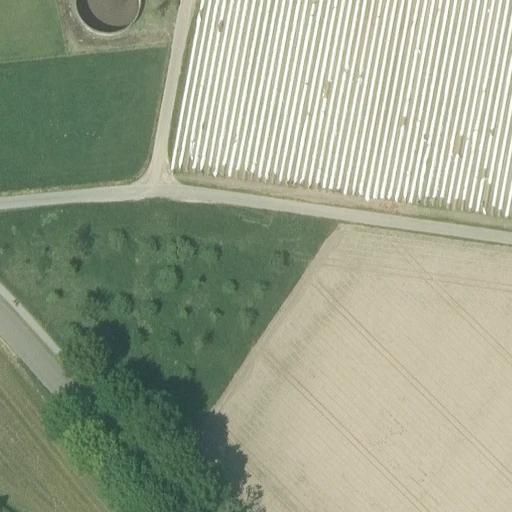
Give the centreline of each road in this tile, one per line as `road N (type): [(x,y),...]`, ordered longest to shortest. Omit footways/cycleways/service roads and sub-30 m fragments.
road 1 (track): [(0,204),(153,187),(511,240)]
road 2 (unclassified): [(0,318),(171,511)]
road 3 (unclassified): [(185,0),(153,187)]
